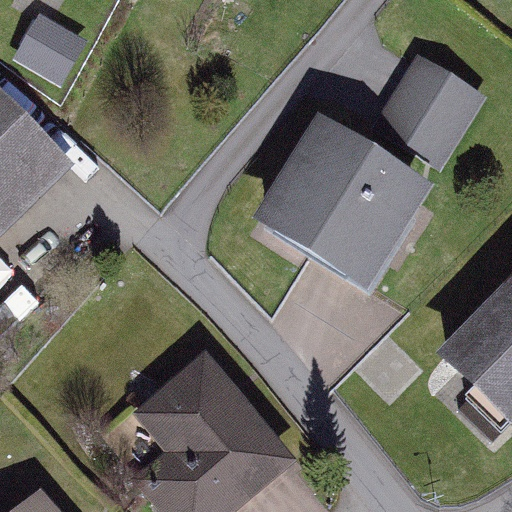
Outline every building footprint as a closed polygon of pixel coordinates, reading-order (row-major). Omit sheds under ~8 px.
[(70,0),(87,9),(91,0),(70,0)] [(16,65),(64,93),(91,46),(43,18),(16,65)] [(419,64),(375,133),(439,175),(484,106),(419,64)] [(0,126),(0,235),(55,180),(0,126)] [(431,206),(318,129),(251,226),(364,303),(431,206)] [(511,289),(441,362),(511,431),(511,289)] [(156,468),(117,498),(128,511),(238,511),(280,480),(191,366),(119,422),(156,468)]
